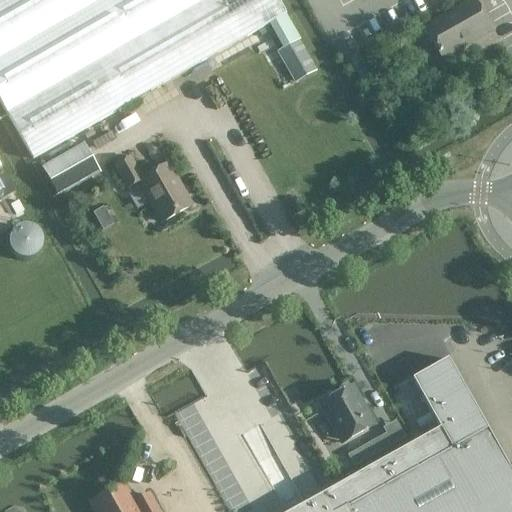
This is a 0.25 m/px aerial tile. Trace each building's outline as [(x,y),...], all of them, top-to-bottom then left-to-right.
[(284,15),(275,0),(0,0),(0,103),(31,159),(284,15)] [(472,0),(469,0),(423,27),(441,59),(490,32),(472,0)] [(298,41),(280,51),(297,82),(316,72),(298,41)] [(358,56),(348,62),(361,83),(370,78),(358,56)] [(84,144),(42,169),(59,197),(100,173),(84,144)] [(139,182),(162,223),(191,207),(167,165),(142,180),(130,158),(114,167),(127,189),(139,182)] [(5,176),(0,178),(0,201),(15,193),(5,176)] [(18,202),(11,206),(16,215),(23,211),(18,202)] [(104,207),(92,214),(102,231),(113,225),(104,207)] [(487,511),(477,494),(511,474),(511,473),(498,450),(447,360),(412,380),(452,450),(347,509),(348,511),(487,511)] [(320,406),(328,419),(332,417),(346,441),(374,425),(352,387),(320,406)] [(387,435),(376,441),(382,452),(393,445),(387,435)] [(156,511),(149,498),(134,507),(122,485),(91,503),(96,511),(156,511)]
